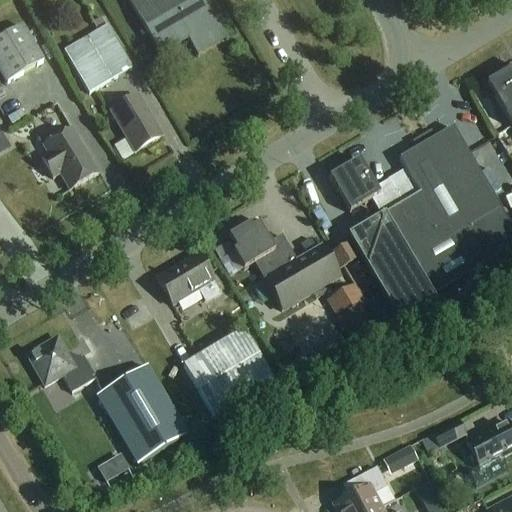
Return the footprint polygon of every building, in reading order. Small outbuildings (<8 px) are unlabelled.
[(187,0),(185,2),(183,0),(125,0),(160,58),(188,42),(198,60),(227,42),(202,0),(187,0)] [(92,25),(98,35),(64,55),(89,96),(130,71),(106,30),(100,20),(92,25)] [(0,74),(7,86),(43,65),(22,29),(0,42),(0,74)] [(511,71),(486,87),(511,130),(511,129),(511,71)] [(133,156),(161,139),(137,99),(110,116),(133,156)] [(359,163),(329,181),(340,201),(349,216),(371,203),(381,220),(347,240),(351,246),(360,262),(398,327),(399,329),(436,308),(432,301),(486,269),(490,275),(511,262),(511,233),(500,213),(461,145),(452,131),(435,141),(431,134),(412,145),(416,152),(399,162),(405,173),(388,183),(375,191),(359,163)] [(52,183),(59,178),(69,194),(98,178),(71,132),(42,149),(46,156),(39,161),(52,183)] [(256,224),(229,240),(236,253),(233,255),(243,273),(254,267),(281,314),(339,280),(336,276),(327,260),(326,258),(320,248),(296,263),(281,239),(269,246),(256,224)] [(228,245),(214,253),(218,262),(233,254),(228,245)] [(351,246),(327,260),(336,276),(360,262),(351,246)] [(221,298),(214,285),(198,258),(156,283),(172,309),(195,296),(202,309),(221,298)] [(326,304),(353,351),(383,334),(356,287),(326,304)] [(213,421),(273,386),(243,334),(183,369),(213,421)] [(308,356),(319,375),(352,357),(341,338),(308,356)] [(71,365),(57,341),(26,359),(44,390),(62,380),(71,397),(95,383),(81,359),(71,365)] [(137,470),(179,445),(138,376),(96,401),(137,470)] [(432,439),(438,452),(465,438),(458,425),(432,439)] [(511,436),(506,425),(465,446),(479,473),(467,479),(475,494),(506,477),(499,463),(511,455),(511,436)] [(410,450),(397,456),(403,469),(416,462),(410,450)] [(333,508),(334,511),(378,511),(380,511),(373,498),(386,491),(376,471),(362,479),(368,490),(333,508)] [(426,498),(434,511),(447,511),(436,492),(426,498)] [(511,511),(511,500),(490,511),(511,511)]
